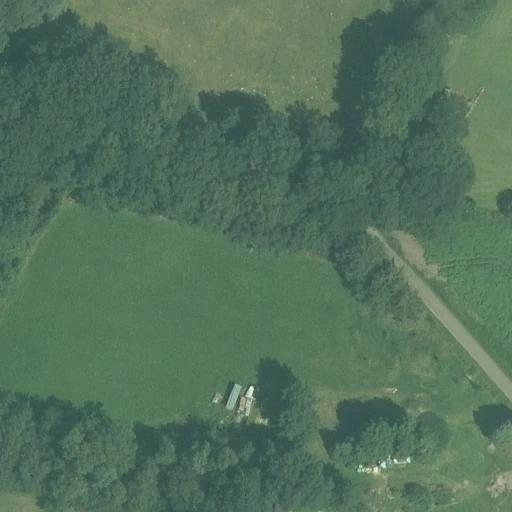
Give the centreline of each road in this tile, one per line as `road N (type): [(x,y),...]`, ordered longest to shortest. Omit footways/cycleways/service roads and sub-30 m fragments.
road 1 (unclassified): [(0,79),(292,193)]
road 2 (unclassified): [(511,402),(358,232)]
